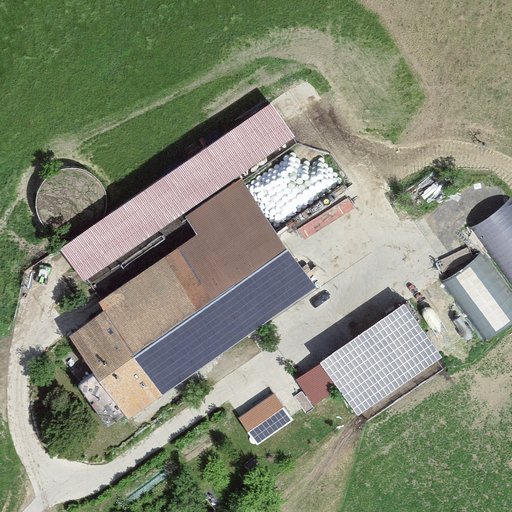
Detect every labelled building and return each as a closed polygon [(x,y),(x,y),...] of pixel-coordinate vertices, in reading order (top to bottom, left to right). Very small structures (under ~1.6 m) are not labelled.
[(264,113),(50,250),(67,276),(281,139),(264,113)] [(471,223),(511,274),(511,196),(508,193),(471,223)] [(56,341),(105,415),(299,288),(250,213),(56,341)] [(511,282),(485,245),(443,275),(487,335),(511,316),(511,282)] [(320,361),(356,414),(442,357),(406,304),(320,361)] [(239,408),(255,438),(294,417),(277,387),(239,408)]
